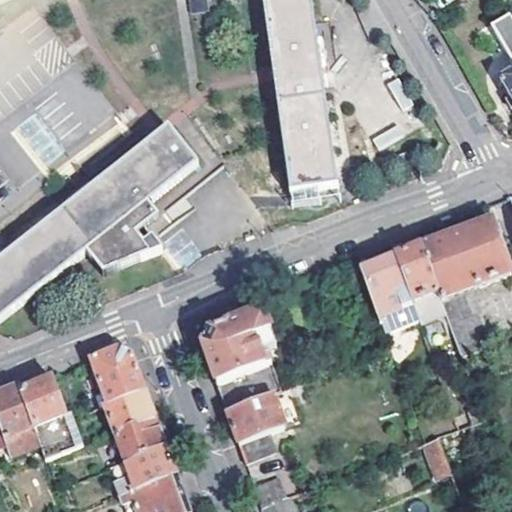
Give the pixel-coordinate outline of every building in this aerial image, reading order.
[(262,0),(293,196),(337,189),(316,43),(309,0),(262,0)] [(511,20),(496,30),(511,60),(511,77),(503,83),(511,98),(511,20)] [(199,168),(172,132),(0,264),(0,321),(89,253),(105,274),(163,255),(146,233),(160,222),(149,207),(199,168)] [(511,271),(494,225),(424,252),(449,318),(465,361),(492,351),(471,294),(511,278),(511,271)] [(397,262),(415,311),(422,328),(449,318),(424,252),(397,262)] [(364,275),(383,330),(391,327),(389,321),(415,311),(397,262),(364,275)] [(215,379),(229,418),(257,408),(246,380),(275,369),(272,362),(266,364),(261,351),(258,343),(274,336),(267,315),(212,337),(204,350),(215,379)] [(258,343),(261,351),(277,345),(274,336),(258,343)] [(91,363),(103,397),(107,409),(146,394),(142,384),(133,358),(119,352),(91,363)] [(22,396),(42,450),(47,463),(84,450),(74,418),(68,419),(55,383),(32,392),(22,396)] [(11,461),(42,450),(22,396),(21,390),(15,392),(0,398),(0,430),(6,448),(11,461)] [(107,409),(116,438),(157,423),(151,408),(146,394),(107,409)] [(302,427),(290,395),(257,408),(229,418),(232,426),(247,468),(278,457),(272,440),(302,427)] [(89,402),(93,414),(107,409),(103,397),(89,402)] [(488,424),(481,405),(470,410),(476,429),(488,424)] [(126,466),(167,451),(161,436),(157,423),(116,438),(126,466)] [(441,445),(445,455),(465,447),(461,435),(440,442),(441,445)] [(441,445),(428,450),(436,472),(449,467),(445,455),(441,445)] [(117,485),(123,499),(177,480),(175,473),(167,451),(126,466),(132,480),(117,485)] [(112,471),(117,485),(132,480),(126,466),(112,471)] [(449,467),(436,472),(441,488),(455,484),(449,467)] [(136,505),(138,511),(188,511),(187,507),(177,480),(123,499),(126,509),(136,505)] [(263,511),(264,511),(286,504),(277,483),(256,491),(263,511)] [(294,511),(290,502),(286,504),(264,511),(294,511)]
